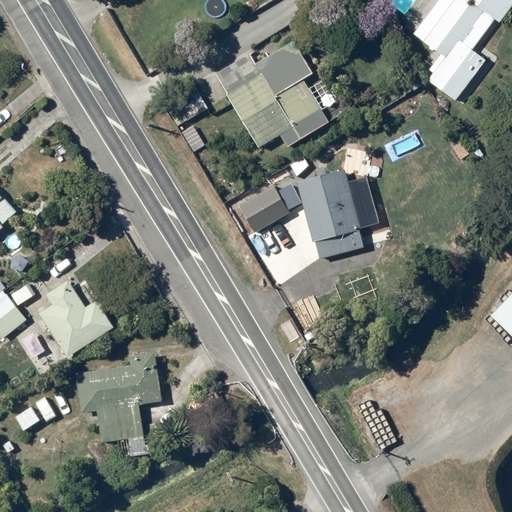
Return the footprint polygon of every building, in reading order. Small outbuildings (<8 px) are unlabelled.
[(511,0),(439,0),(414,34),(445,57),(428,80),(455,100),(485,61),(471,51),(495,19),(499,22),(511,4),(511,0)] [(328,74),(307,87),(303,80),(313,74),(294,44),(254,69),(246,56),(214,76),(216,79),(197,90),(196,89),(166,108),(178,127),(194,152),(209,142),(193,117),(207,108),(212,115),(231,103),(259,148),(280,135),(288,147),(329,122),(350,109),(328,74)] [(348,182),(345,170),(297,183),(319,260),(363,247),(358,230),(378,224),(365,178),(348,182)] [(288,214),(274,191),(241,211),(254,234),(288,214)] [(0,231),(5,227),(4,225),(16,215),(0,196),(0,231)] [(85,305),(69,280),(47,294),(53,304),(39,313),(67,357),(113,328),(95,299),(85,305)] [(27,319),(8,294),(0,300),(0,335),(3,339),(27,319)] [(511,295),(492,317),(511,336),(511,295)] [(161,401),(155,354),(136,357),(137,366),(77,374),(82,412),(98,410),(103,442),(138,437),(134,405),(161,401)]
